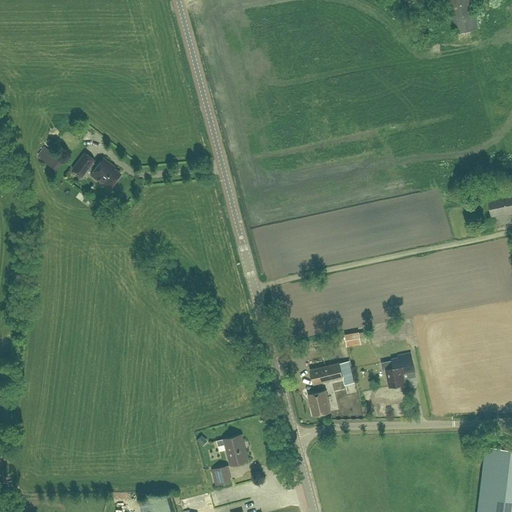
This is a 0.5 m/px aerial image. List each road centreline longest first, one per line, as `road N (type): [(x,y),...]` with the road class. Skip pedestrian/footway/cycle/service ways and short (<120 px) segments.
road 1 (tertiary): [(292,436),(177,0)]
road 2 (unclassified): [(292,436),(352,426),(511,422)]
